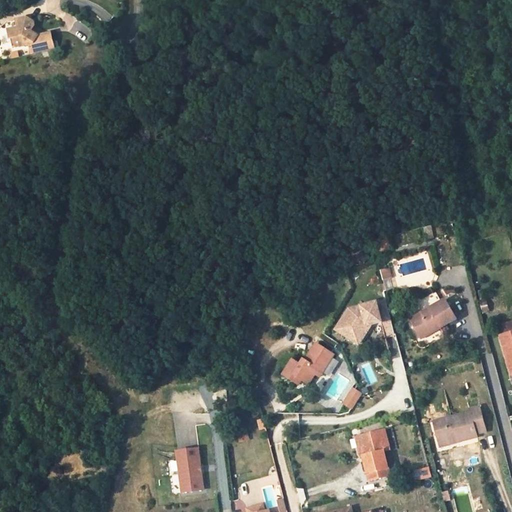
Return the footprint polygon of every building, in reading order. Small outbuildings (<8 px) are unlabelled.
[(27,26),(32,25),(36,35),(45,32),(47,39),(71,33),(68,21),(55,24),(48,20),(52,12),(50,9),(46,6),(42,5),(39,5),(31,7),(34,17),(25,19),(27,26)] [(23,10),(25,19),(34,17),(31,7),(23,10)] [(27,26),(29,37),(36,35),(32,25),(27,26)] [(434,227),(425,227),(425,239),(434,239),(434,227)] [(379,253),(391,249),(389,239),(377,243),(379,253)] [(389,265),(383,268),(386,278),(393,275),(389,265)] [(441,328),(443,332),(460,321),(449,302),(444,304),(439,295),(425,303),(430,313),(414,323),(424,338),(441,328)] [(343,323),(356,332),(363,329),(369,320),(377,318),(395,315),(391,297),(356,305),(343,323)] [(481,300),(483,313),(490,312),(488,299),(481,300)] [(364,337),(377,318),(369,320),(363,329),(356,332),(364,337)] [(506,337),(503,338),(511,369),(511,326),(504,328),(506,337)] [(300,353),(290,367),(298,372),(301,367),(303,369),(309,373),(316,377),(322,367),(325,362),(329,365),(341,347),(324,336),(312,354),(311,353),(307,358),(300,353)] [(298,372),(305,377),(309,373),(303,369),(301,367),(298,372)] [(364,384),(357,378),(349,389),(357,395),(364,384)] [(337,402),(342,393),(333,388),(328,397),(337,402)] [(346,393),(354,398),(357,395),(349,389),(346,393)] [(468,411),(433,420),(437,438),(455,435),(456,440),(474,435),(473,432),(482,429),(476,405),(467,407),(468,411)] [(381,434),(362,439),(368,461),(364,462),(371,485),(392,479),(384,456),(387,454),(381,434)] [(199,468),(196,443),(175,445),(180,486),(201,483),(199,468)] [(423,479),(432,478),(430,467),(422,468),(423,479)] [(454,482),(446,484),(450,494),(456,492),(454,482)] [(306,502),(305,488),(298,489),(299,503),(306,502)] [(280,509),(277,509),(278,511),(286,511),(283,501),(278,502),(280,509)]
